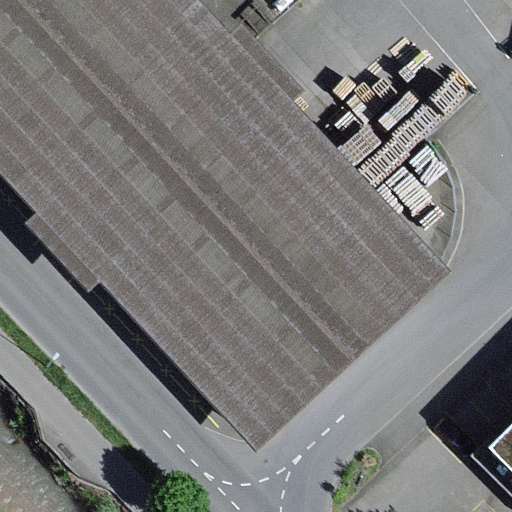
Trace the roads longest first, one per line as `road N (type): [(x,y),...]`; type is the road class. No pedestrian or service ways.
road 1 (residential): [(252,504),(511,263)]
road 2 (residential): [(0,260),(202,472),(252,504)]
road 3 (residential): [(420,0),(511,101)]
